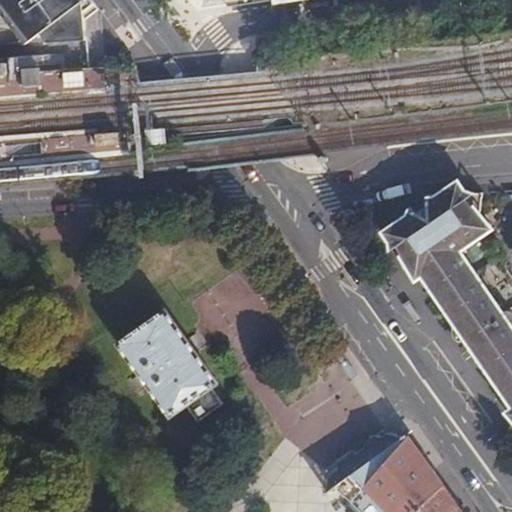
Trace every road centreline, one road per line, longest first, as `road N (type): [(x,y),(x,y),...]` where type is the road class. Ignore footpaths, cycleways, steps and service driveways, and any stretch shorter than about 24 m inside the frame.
road 1 (primary): [(279,193),(422,379),(510,511)]
road 2 (unclassified): [(0,203),(279,193)]
road 3 (unclassified): [(181,66),(238,22),(427,0)]
road 4 (residential): [(511,162),(279,193)]
road 5 (primary): [(181,66),(279,193)]
